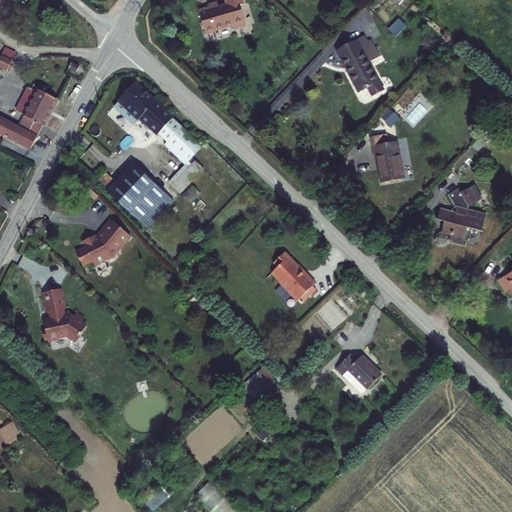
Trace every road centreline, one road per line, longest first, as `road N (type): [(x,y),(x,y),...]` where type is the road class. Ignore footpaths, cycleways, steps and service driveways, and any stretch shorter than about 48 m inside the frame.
road 1 (tertiary): [(116,39),(511,416)]
road 2 (unclassified): [(116,39),(0,255)]
